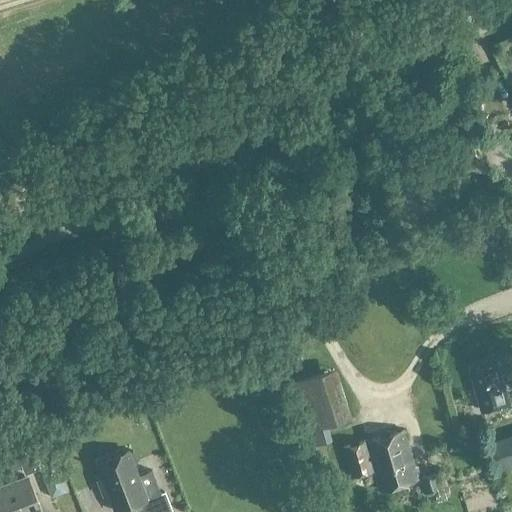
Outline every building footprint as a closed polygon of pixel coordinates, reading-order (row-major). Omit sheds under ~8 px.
[(467,176),(483,171),(475,148),(460,153),(467,176)] [(500,244),(495,232),(480,237),(485,250),(500,244)] [(482,410),(511,402),(511,360),(511,358),(471,369),(482,410)] [(335,366),(287,381),(322,496),(338,492),(322,441),(331,438),(327,423),(352,415),(335,366)] [(364,442),(373,470),(379,491),(419,478),(403,430),(364,442)] [(511,433),(491,440),(500,468),(511,464),(511,433)] [(13,449),(0,453),(0,474),(20,467),(23,476),(39,470),(38,467),(47,464),(37,437),(12,447),(13,449)] [(373,470),(364,442),(363,440),(342,447),(351,478),(373,470)] [(127,450),(96,462),(102,477),(97,479),(103,493),(108,492),(115,511),(134,503),(137,511),(161,511),(170,509),(164,492),(146,499),(127,450)] [(38,467),(39,470),(50,498),(66,492),(55,461),(47,464),(38,467)] [(443,469),(421,477),(425,493),(433,490),(434,497),(450,492),(443,469)] [(0,511),(39,511),(26,477),(0,487),(0,511)]
